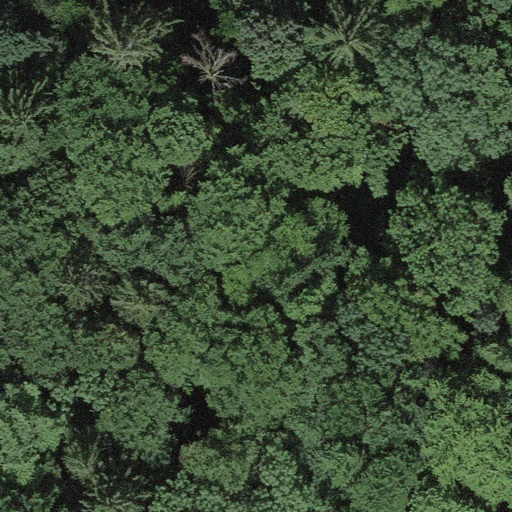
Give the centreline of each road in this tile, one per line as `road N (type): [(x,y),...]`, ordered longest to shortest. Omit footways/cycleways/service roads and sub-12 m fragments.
road 1 (track): [(511,67),(340,153),(129,287),(33,386),(0,461)]
road 2 (track): [(219,0),(0,110)]
